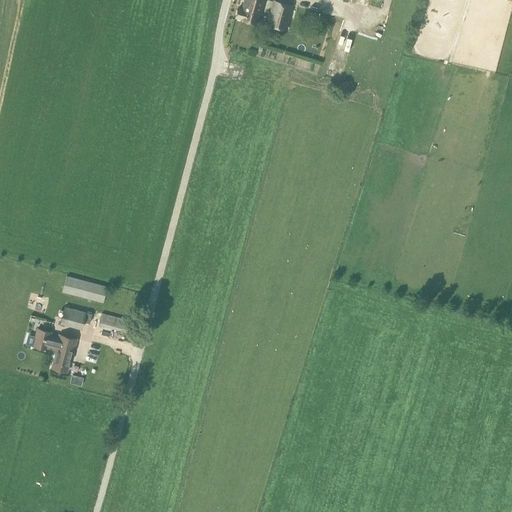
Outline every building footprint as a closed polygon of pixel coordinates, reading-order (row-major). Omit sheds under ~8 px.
[(244,0),(242,10),(238,9),(236,17),(258,23),(264,0),(244,0)] [(273,0),(267,25),(286,30),(294,5),(274,0),(273,0)] [(316,61),(256,45),(253,56),(312,73),(316,61)] [(62,291),(104,302),(108,285),(67,275),(62,291)] [(65,305),(60,322),(83,329),(84,321),(87,312),(65,305)] [(125,332),(129,319),(103,313),(103,312),(97,310),(94,320),(100,322),(99,325),(125,332)] [(73,357),(78,338),(38,327),(34,345),(55,350),(54,353),(56,354),(52,367),(67,371),(71,357),(73,357)]
